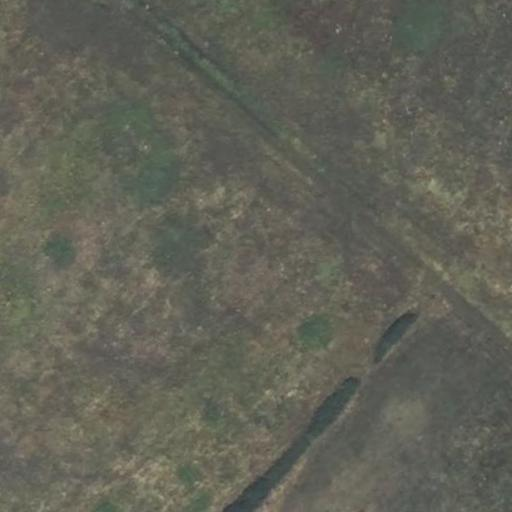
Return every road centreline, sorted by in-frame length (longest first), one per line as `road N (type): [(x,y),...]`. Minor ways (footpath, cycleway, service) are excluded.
road 1 (track): [(511,353),(112,0)]
road 2 (track): [(227,511),(426,278)]
